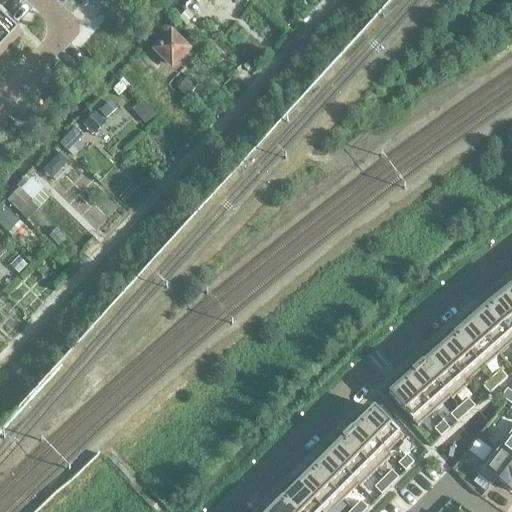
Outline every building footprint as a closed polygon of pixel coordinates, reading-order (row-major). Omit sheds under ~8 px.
[(221,0),(204,0),(221,15),(228,7),(221,0)] [(193,16),(187,10),(179,19),(185,25),(193,16)] [(0,56),(21,35),(6,20),(0,15),(0,56)] [(156,50),(155,51),(173,68),(189,50),(172,33),(156,50)] [(177,89),(186,98),(200,86),(191,76),(177,89)] [(121,83),(113,91),(119,97),(130,87),(122,78),(119,81),(121,83)] [(106,125),(93,111),(89,115),(88,114),(82,119),(85,122),(84,123),(96,135),(106,125)] [(73,127),(57,144),(73,160),(85,147),(80,141),(84,137),(73,127)] [(60,154),(53,160),(63,169),(69,163),(60,154)] [(48,160),(35,172),(42,180),(55,167),(48,160)] [(98,184),(88,175),(77,187),(86,196),(98,184)] [(47,191),(32,177),(9,201),(23,215),(47,191)] [(5,206),(0,211),(0,226),(11,237),(24,224),(5,206)] [(57,229),(49,237),(58,246),(66,238),(57,229)] [(511,302),(506,294),(488,308),(511,336),(511,302)] [(511,344),(511,336),(488,308),(471,323),(500,355),(511,344)] [(500,355),(471,323),(455,337),(484,370),(500,355)] [(484,370),(455,337),(439,352),(468,384),(484,370)] [(468,384),(439,352),(422,366),(451,399),(452,401),(453,401),(469,386),(470,385),(468,384)] [(451,399),(422,366),(406,381),(435,413),(451,399)] [(501,372),(492,380),(493,381),(499,387),(508,379),(503,373),(501,372)] [(492,380),(483,388),(484,389),(490,395),(499,387),(493,381),(492,380)] [(435,413),(406,381),(389,395),(418,428),(435,413)] [(511,405),(511,404),(511,393),(508,390),(502,398),(506,401),(511,405)] [(469,400),(460,408),(467,416),(476,408),(469,400)] [(458,424),(467,416),(460,408),(451,416),(458,424)] [(375,409),(359,425),(388,454),(389,454),(404,438),(375,409)] [(444,423),(435,431),(442,438),(450,430),(444,423)] [(388,454),(359,425),(343,440),(376,473),(391,458),(392,457),(389,454),(388,454)] [(511,430),(498,449),(497,450),(511,461),(511,430)] [(489,443),(481,438),(473,447),(481,453),(489,443)] [(376,473),(343,440),(328,456),(359,487),(358,487),(360,489),(361,488),(376,473)] [(511,491),(511,461),(497,450),(498,449),(496,448),(495,448),(475,474),(492,487),(497,480),(511,491)] [(359,487),(328,456),(313,471),(344,502),(358,487),(359,487)] [(399,465),(406,473),(415,464),(407,457),(399,465)] [(333,511),(344,502),(313,471),(298,486),(323,511),(333,511)] [(392,472),(383,480),(391,488),(399,480),(392,472)] [(383,496),(391,488),(383,480),(375,489),(383,496)] [(323,511),(298,486),(282,502),(292,511),(323,511)] [(292,511),(282,502),(271,511),(292,511)] [(361,503),(353,511),(366,511),(368,510),(361,503)]
